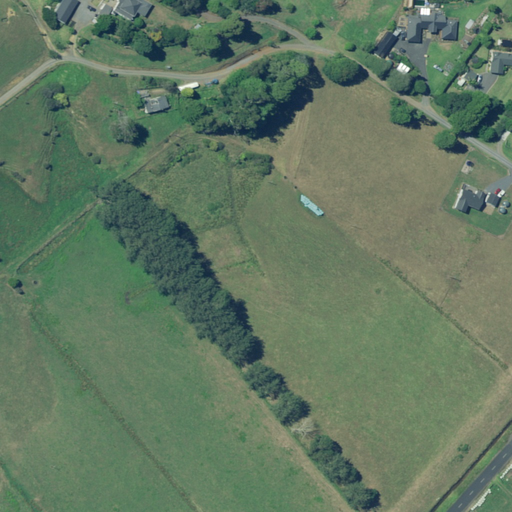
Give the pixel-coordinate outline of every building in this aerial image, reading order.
[(75,0),(73,0),(59,0),(51,16),(62,23),(75,0)] [(146,4),(139,0),(113,0),(113,1),(114,1),(109,9),(126,20),(132,11),(139,15),(146,4)] [(453,20),(442,19),(442,16),(445,16),(445,8),(433,8),(433,3),(425,2),(425,9),(416,9),(414,8),(413,15),(404,14),(402,41),(416,42),(417,28),(423,28),(423,31),(431,32),(431,30),(438,30),(438,38),(452,39),(453,20)] [(109,8),(101,4),(94,18),(102,22),(109,8)] [(386,47),(377,42),(371,52),(380,57),(386,47)] [(511,54),(490,52),(487,72),(499,73),(500,64),(511,65),(511,54)] [(461,78),(459,76),(456,80),(458,82),(457,84),(461,87),(466,80),(469,83),(475,75),(467,69),(461,78)] [(147,100),(145,93),(139,95),(144,112),(165,107),(163,96),(147,100)]
